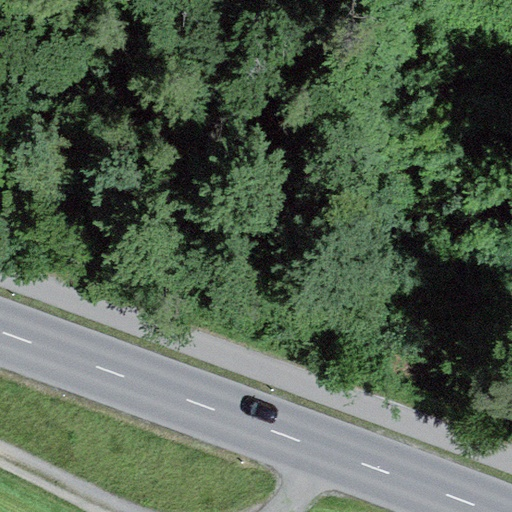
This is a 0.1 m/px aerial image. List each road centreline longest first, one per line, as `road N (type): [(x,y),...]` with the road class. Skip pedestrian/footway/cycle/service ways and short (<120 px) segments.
road 1 (secondary): [(485,511),(0,331)]
road 2 (track): [(0,454),(122,511)]
